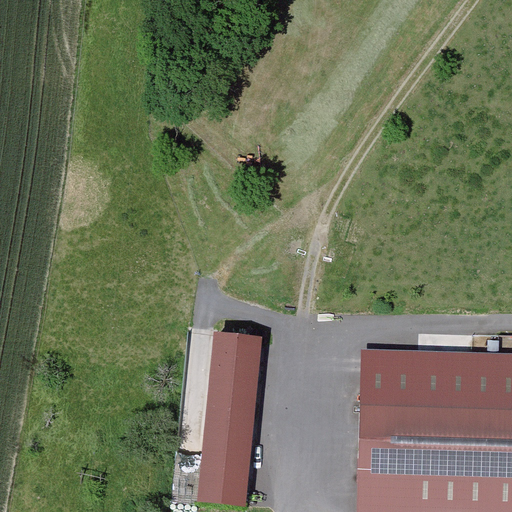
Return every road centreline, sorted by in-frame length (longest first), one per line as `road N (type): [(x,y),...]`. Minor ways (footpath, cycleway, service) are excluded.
road 1 (track): [(329,196),(469,0)]
road 2 (track): [(329,196),(252,242),(222,279)]
